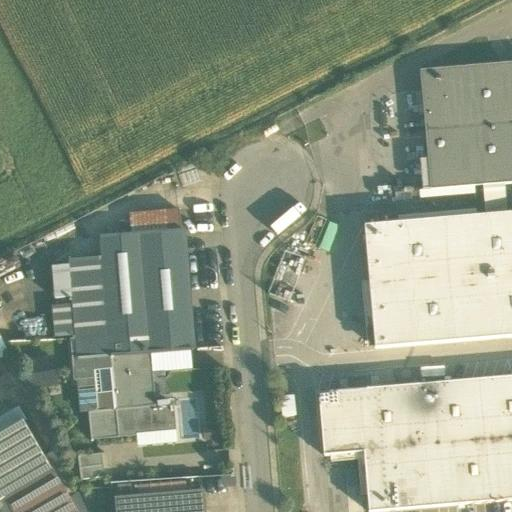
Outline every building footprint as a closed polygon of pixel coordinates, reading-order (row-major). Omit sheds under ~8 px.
[(511,338),(511,214),(506,215),(504,185),(511,184),(511,64),(420,72),(430,192),(482,187),(485,217),(364,228),(375,350),(511,338)] [(127,220),(128,236),(182,232),(180,215),(127,220)] [(192,353),(182,232),(128,236),(99,239),(101,259),(110,360),(147,356),(192,353)] [(77,362),(110,360),(101,259),(69,262),(75,341),(77,362)] [(88,415),(91,441),(136,437),(136,432),(171,428),(168,404),(157,405),(157,406),(152,407),(147,356),(110,360),(77,362),(75,341),(71,341),(74,383),(94,381),(98,414),(88,415)] [(370,377),(346,379),(347,391),(371,389),(370,377)] [(363,455),(368,511),(396,511),(511,502),(511,378),(318,395),(323,458),(363,455)] [(23,423),(0,436),(0,501),(5,499),(51,472),(23,423)] [(77,459),(80,482),(104,479),(101,456),(77,459)] [(51,472),(74,511),(90,511),(82,496),(80,492),(67,465),(51,472)] [(74,511),(51,472),(5,499),(11,511),(74,511)] [(117,491),(118,502),(139,499),(137,489),(117,491)] [(116,502),(116,511),(204,511),(202,492),(139,499),(118,502),(116,502)] [(0,511),(11,511),(5,499),(0,501),(0,511)]
